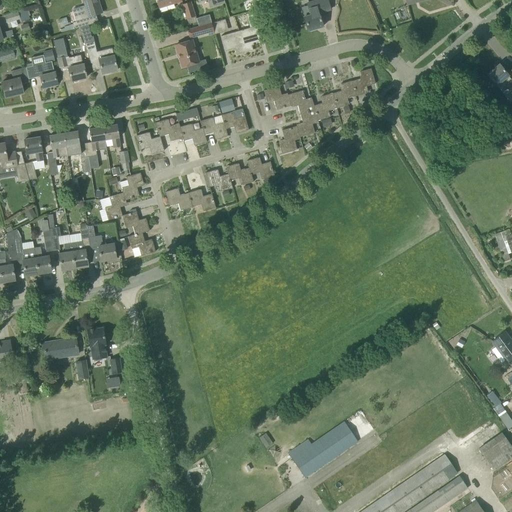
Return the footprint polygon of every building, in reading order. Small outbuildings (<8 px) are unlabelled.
[(65,32),(70,30),(85,26),(83,19),(83,18),(88,16),(96,14),(102,12),(98,0),(83,0),(85,5),(71,9),(75,21),(72,22),(73,24),(68,25),(64,27),(64,28),(65,32)] [(155,0),(159,8),(182,1),(181,0),(155,0)] [(264,7),(261,0),(259,0),(254,2),(257,10),(264,7)] [(309,15),(304,16),(308,31),(323,26),(319,13),(330,10),(327,0),(315,0),(306,3),(309,15)] [(188,24),(197,22),(191,2),(182,4),(188,24)] [(26,10),(26,9),(4,15),(6,23),(19,19),(20,21),(29,19),(29,16),(30,15),(28,9),(26,10)] [(64,18),(58,19),(60,27),(66,25),(64,18)] [(212,23),(215,34),(224,31),(220,20),(212,23)] [(28,23),(21,25),(23,32),(30,30),(28,23)] [(193,28),(188,29),(190,38),(208,33),(209,35),(215,34),(212,23),(198,27),(193,28)] [(238,31),(245,52),(253,50),(251,43),(260,41),(256,26),(238,31)] [(12,30),(9,31),(1,33),(0,30),(0,40),(14,36),(12,30)] [(236,55),(245,52),(238,31),(221,36),(225,51),(235,48),(236,55)] [(83,39),(89,59),(98,57),(92,36),(83,39)] [(192,40),(175,45),(182,67),(187,65),(189,72),(200,68),(198,62),(192,40)] [(56,55),(62,54),(60,44),(54,45),(53,46),(55,56),(56,55)] [(18,47),(12,48),(0,52),(0,61),(20,55),(18,47)] [(106,57),(98,59),(102,74),(117,70),(114,55),(112,48),(104,50),(106,57)] [(51,50),(42,52),(45,63),(52,61),(54,60),(51,50)] [(86,77),(83,64),(81,55),(66,58),(66,56),(57,58),(59,67),(67,65),(71,81),(86,77)] [(52,61),(45,63),(33,66),(26,67),(28,78),(28,79),(29,79),(40,76),(43,88),(57,84),(54,72),(53,70),(54,70),(52,61)] [(511,69),(510,71),(511,73),(511,79),(511,80),(508,75),(499,64),(487,74),(502,93),(507,89),(511,95),(511,69)] [(28,78),(26,67),(11,71),(13,79),(2,82),(5,97),(23,93),(21,84),(29,82),(29,79),(28,79),(28,78)] [(352,81),(356,96),(366,93),(365,87),(375,84),(371,68),(360,72),(361,78),(352,81)] [(292,80),(284,83),(286,89),(294,87),(292,80)] [(356,96),(352,81),(341,84),(342,90),(333,93),(337,108),(347,105),(345,99),(356,96)] [(291,106),(287,95),(282,96),(279,86),(263,90),(267,101),(273,99),(276,110),(291,106)] [(315,110),(313,105),(312,99),(305,101),(302,90),(287,95),(291,106),(297,104),(300,114),(315,110)] [(337,108),(333,93),(322,96),(323,102),(313,105),(315,110),(318,120),(328,117),(326,111),(337,108)] [(220,109),(228,112),(230,104),(222,101),(220,109)] [(232,112),(221,115),(223,122),(226,129),(235,126),(237,133),(248,130),(244,116),(242,109),(232,112)] [(188,110),(176,114),(178,121),(190,118),(188,110)] [(296,126),(299,137),(315,133),(312,122),(318,120),(315,110),(300,114),(302,124),(296,126)] [(228,136),(226,129),(223,122),(213,125),(211,118),(200,121),(202,128),(203,128),(205,135),(215,132),(216,139),(228,136)] [(321,121),(323,127),(332,124),(330,118),(321,121)] [(160,136),(160,137),(170,134),(172,141),(182,138),(179,127),(180,127),(179,123),(169,126),(166,119),(155,122),(159,136),(160,136)] [(103,126),(105,140),(112,138),(113,148),(120,146),(119,137),(117,124),(103,126)] [(207,142),(205,135),(203,128),(202,128),(192,131),(190,124),(180,127),(179,127),(182,138),(183,141),(194,138),(196,145),(207,142)] [(91,142),(92,142),(93,151),(100,150),(98,141),(105,140),(103,126),(89,129),(91,142)] [(299,137),(296,126),(282,130),(285,141),(278,142),(282,153),(297,149),(294,139),(299,137)] [(80,144),(77,131),(63,133),(65,146),(73,145),(74,154),(81,153),(79,144),(80,144)] [(164,151),(160,137),(160,136),(159,136),(150,139),(148,132),(136,135),(141,150),(151,147),(153,154),(164,151)] [(65,146),(63,133),(49,135),(51,149),(52,149),(53,152),(47,153),(50,175),(58,174),(58,172),(59,172),(61,165),(56,166),(55,157),(56,157),(59,157),(60,157),(59,147),(65,146)] [(42,151),(41,147),(39,137),(24,140),(26,154),(35,152),(37,161),(43,160),(41,151),(42,151)] [(29,180),(27,175),(24,164),(17,165),(14,152),(6,153),(4,143),(0,143),(0,169),(16,166),(18,181),(29,180)] [(308,143),(304,147),(307,151),(312,147),(308,143)] [(127,151),(119,152),(121,164),(128,163),(129,162),(127,151)] [(90,169),(91,169),(99,167),(97,155),(88,157),(90,169)] [(90,169),(88,157),(80,158),(83,172),(91,171),(91,169),(90,169)] [(251,175),(261,172),(263,179),(274,176),(270,161),(259,164),(257,157),(246,161),(248,168),(251,175)] [(35,173),(32,162),(24,164),(27,175),(29,180),(37,178),(35,173)] [(226,167),(228,173),(230,181),(240,178),(242,185),(253,182),(251,175),(248,168),(239,170),(237,163),(226,167)] [(113,176),(121,174),(119,167),(111,169),(113,176)] [(211,194),(215,208),(209,187),(219,184),(221,191),(232,188),(230,181),(228,173),(218,176),(216,169),(205,173),(211,194)] [(121,187),(123,192),(125,200),(139,196),(136,186),(143,184),(140,173),(126,177),(128,185),(121,187)] [(73,176),(72,179),(71,180),(72,185),(78,184),(77,182),(79,178),(77,175),(73,176)] [(110,185),(118,183),(116,177),(108,179),(110,185)] [(193,207),(189,192),(178,195),(176,188),(165,192),(169,206),(179,203),(181,210),(193,207)] [(199,189),(189,192),(193,207),(202,204),(204,211),(215,208),(211,194),(201,196),(199,189)] [(126,203),(125,200),(123,192),(109,197),(111,205),(104,207),(105,209),(108,220),(122,216),(122,215),(119,205),(126,203)] [(109,197),(99,200),(102,210),(105,209),(104,207),(111,205),(109,197)] [(30,204),(22,209),(29,221),(37,216),(30,204)] [(136,211),(122,215),(122,216),(125,228),(133,226),(135,235),(142,233),(149,231),(146,220),(139,222),(136,211)] [(57,235),(60,235),(59,227),(57,227),(49,229),(50,229),(50,231),(53,250),(60,249),(59,245),(57,235)] [(71,243),(70,243),(74,268),(87,266),(87,263),(85,249),(90,248),(88,237),(87,227),(80,228),(80,233),(82,241),(71,243)] [(16,229),(12,230),(12,231),(16,257),(22,256),(25,276),(37,274),(33,248),(23,250),(21,241),(20,237),(16,229)] [(12,231),(12,230),(7,233),(6,234),(10,258),(16,257),(12,231)] [(500,260),(508,259),(507,253),(511,252),(511,248),(509,230),(496,232),(500,260)] [(43,232),(44,238),(46,252),(53,250),(50,231),(43,232)] [(145,242),(142,233),(135,235),(128,236),(131,247),(138,245),(141,256),(155,251),(152,240),(145,242)] [(88,237),(90,248),(92,262),(93,261),(93,260),(100,259),(101,261),(116,258),(114,243),(103,245),(101,235),(95,236),(88,237)] [(125,240),(119,242),(122,251),(127,249),(125,240)] [(61,270),(74,268),(70,243),(64,244),(65,253),(59,254),(61,270)] [(33,248),(37,274),(51,272),(48,255),(42,256),(40,247),(33,248)] [(0,258),(0,274),(1,282),(15,280),(12,264),(6,265),(5,258),(0,258)] [(101,358),(106,357),(104,344),(105,344),(105,340),(104,336),(106,336),(105,330),(103,330),(103,328),(96,329),(96,327),(87,329),(90,347),(91,346),(93,359),(94,359),(94,360),(101,359),(101,358)] [(492,341),(497,348),(490,353),(498,364),(505,359),(507,362),(511,358),(511,342),(504,332),(492,341)] [(43,343),(45,359),(78,354),(75,337),(43,343)] [(459,339),(456,345),(461,348),(465,342),(459,339)] [(0,343),(0,361),(13,360),(10,340),(2,341),(2,343),(0,343)] [(112,373),(121,372),(119,358),(110,359),(112,373)] [(89,378),(86,360),(75,361),(78,380),(89,378)] [(492,391),(486,396),(494,407),(501,403),(492,391)] [(300,444),(287,453),(290,458),(294,463),(304,478),(350,446),(337,427),(303,450),(300,444)] [(511,446),(502,432),(478,449),(493,471),(511,457),(511,446)] [(259,438),(266,448),(273,443),(266,433),(259,438)] [(445,455),(360,511),(400,511),(457,473),(445,455)] [(460,476),(407,511),(484,511),(476,500),(458,511),(433,511),(468,488),(460,476)]
